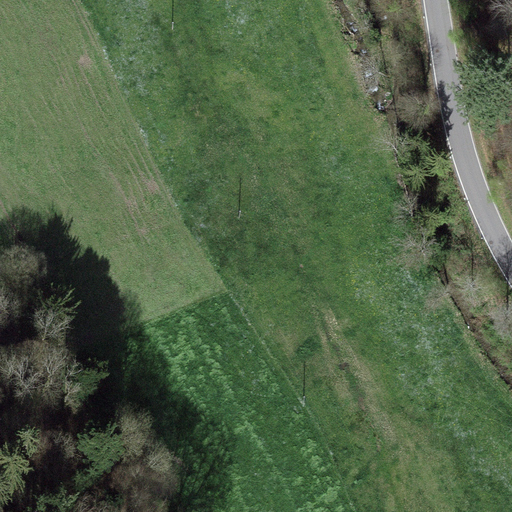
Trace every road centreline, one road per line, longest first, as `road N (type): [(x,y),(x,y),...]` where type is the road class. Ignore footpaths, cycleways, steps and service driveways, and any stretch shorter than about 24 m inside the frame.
road 1 (tertiary): [(511,266),(463,150),(435,0)]
road 2 (track): [(349,88),(278,40),(253,0)]
